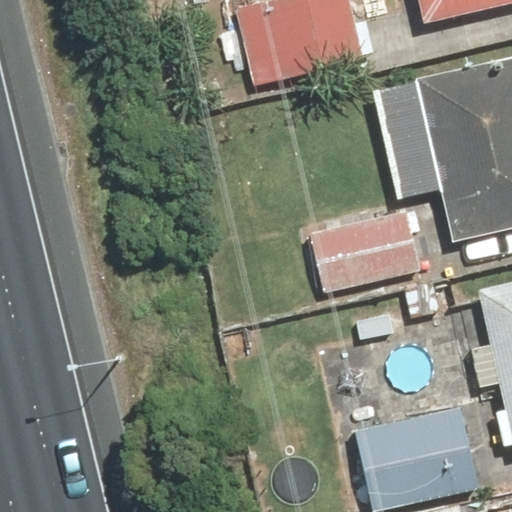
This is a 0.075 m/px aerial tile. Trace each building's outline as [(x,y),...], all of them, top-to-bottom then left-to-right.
[(338,0),(289,0),(227,16),(248,97),(356,69),(338,0)] [(511,0),(404,0),(412,31),(511,7),(511,0)] [(511,236),(511,60),(363,94),(387,203),(431,193),(444,251),(511,236)] [(299,234),(314,303),(413,280),(397,212),(299,234)] [(511,283),(468,294),(480,346),(461,351),(472,400),(492,396),(508,463),(511,462),(511,283)] [(458,415),(341,443),(357,511),(405,511),(477,495),(458,415)]
